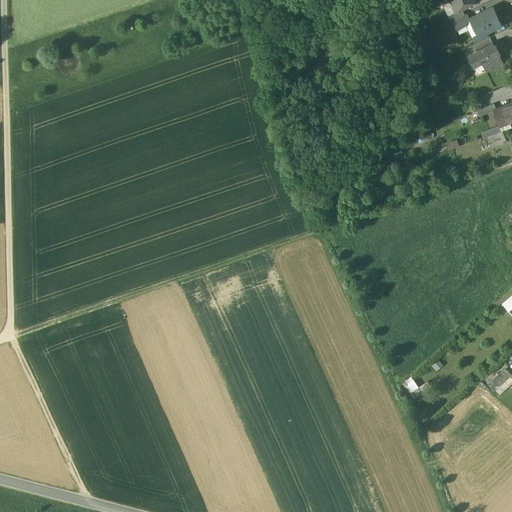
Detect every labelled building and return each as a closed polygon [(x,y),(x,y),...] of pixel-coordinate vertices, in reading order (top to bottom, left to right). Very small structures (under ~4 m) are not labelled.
[(450,0),(456,10),(454,11),(454,12),(462,8),(477,0),(450,0)] [(469,19),(465,21),(467,24),(473,37),(482,33),(487,31),(501,24),(493,7),(469,19)] [(462,8),(454,12),(454,11),(448,15),(451,21),(453,20),(465,14),(462,8)] [(465,14),(453,20),(457,28),(467,24),(465,21),(469,19),(466,13),(465,14)] [(487,31),(482,33),(473,37),(476,44),(490,37),(487,31)] [(489,38),(474,46),(476,51),(492,43),(489,38)] [(476,51),(470,55),(475,65),(481,61),(485,71),(502,62),(492,43),(476,51)] [(475,65),(470,55),(466,57),(476,76),(485,71),(481,61),(475,65)] [(493,103),(477,110),(479,116),(496,110),(496,109),(493,103)] [(511,103),(496,109),(496,110),(501,125),(511,120),(511,103)] [(498,125),(482,131),(484,138),(488,136),(500,132),(498,125)] [(500,132),(488,136),(492,148),(506,143),(502,131),(500,132)] [(462,148),(454,151),(456,156),(463,154),(462,148)] [(511,295),(503,303),(511,313),(511,295)] [(511,377),(511,376),(494,389),(500,397),(502,395),(506,400),(511,395),(511,377)] [(409,391),(418,385),(412,377),(403,383),(409,391)]
